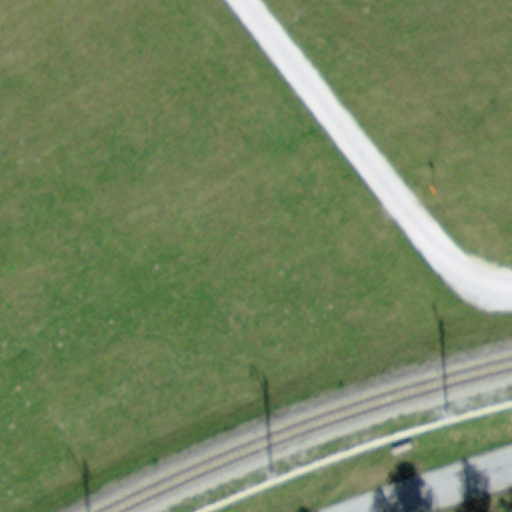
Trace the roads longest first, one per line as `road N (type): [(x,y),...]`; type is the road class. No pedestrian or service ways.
road 1 (track): [(511,289),(460,278),(250,0)]
road 2 (unclassified): [(511,463),(373,511)]
